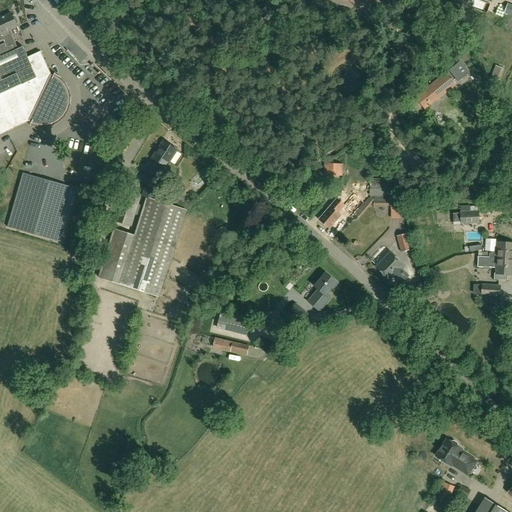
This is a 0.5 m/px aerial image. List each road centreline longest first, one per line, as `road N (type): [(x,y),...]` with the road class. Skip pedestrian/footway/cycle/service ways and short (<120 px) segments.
road 1 (unclassified): [(511,427),(383,298),(45,0)]
road 2 (track): [(383,298),(310,334),(256,379),(147,495)]
